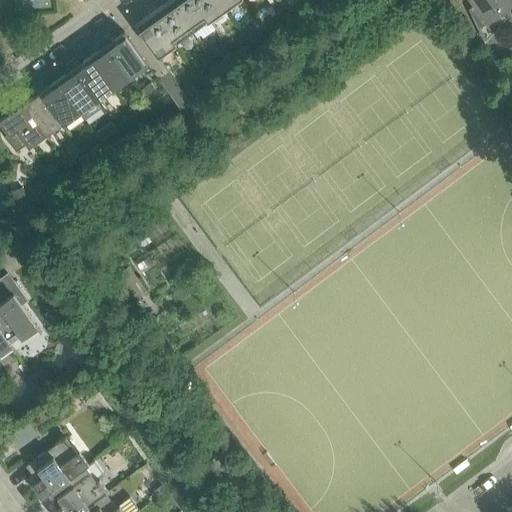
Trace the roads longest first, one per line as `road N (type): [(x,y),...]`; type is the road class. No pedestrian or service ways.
road 1 (residential): [(75,243),(92,198),(379,0)]
road 2 (residential): [(246,511),(84,284),(75,243)]
road 3 (residential): [(0,76),(110,0)]
